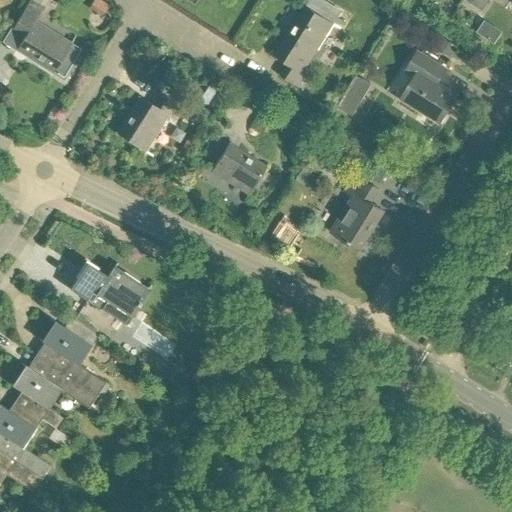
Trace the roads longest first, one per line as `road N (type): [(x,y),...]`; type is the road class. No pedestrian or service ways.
road 1 (tertiary): [(363,328),(43,169)]
road 2 (residential): [(363,328),(511,91)]
road 3 (residential): [(43,169),(149,0)]
road 4 (tertiary): [(511,419),(363,328)]
road 5 (track): [(511,263),(446,377)]
